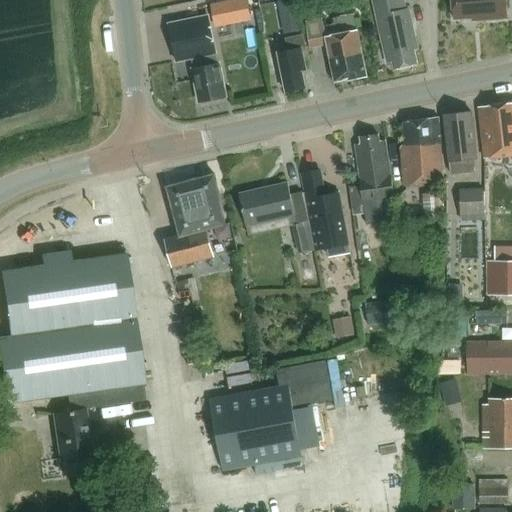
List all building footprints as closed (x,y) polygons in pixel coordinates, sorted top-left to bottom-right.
[(247,0),(233,0),(229,1),(233,24),(251,20),(247,0)] [(293,0),(286,0),(277,2),(280,18),(297,15),(293,0)] [(409,9),(407,9),(405,0),(380,0),(374,1),(388,63),(393,62),(395,70),(418,64),(414,49),(418,48),(409,9)] [(452,0),(455,23),(474,21),(474,25),(508,23),(505,0),(452,0)] [(343,30),(326,34),(323,18),(306,21),(310,48),(328,44),(335,82),(349,79),(349,80),(367,76),(354,14),(340,16),(343,30)] [(179,63),(201,58),(201,56),(217,53),(218,53),(211,18),(172,25),(179,63)] [(289,50),(279,53),(287,92),(307,88),(303,71),(307,70),(303,51),(302,48),(308,47),(306,37),(305,34),(287,38),(289,50)] [(217,53),(201,56),(201,58),(203,67),(193,69),(200,102),(226,97),(217,53)] [(486,154),(511,149),(511,100),(479,105),(486,154)] [(472,112),(444,116),(450,162),(451,174),(475,171),(475,159),(477,159),(472,112)] [(398,182),(399,182),(438,177),(438,154),(433,115),(401,119),(404,142),(393,143),(398,182)] [(361,185),(349,187),(352,204),(363,202),(365,213),(367,226),(394,221),(390,197),(395,196),(391,168),(386,140),(380,141),(379,134),(359,137),(360,144),(354,145),(360,176),(361,185)] [(347,253),(349,253),(338,193),(324,195),(319,170),(301,173),(314,250),(326,248),(327,256),(347,253)] [(203,225),(226,219),(213,172),(168,184),(181,232),(163,237),(170,263),(211,252),(203,225)] [(299,253),(314,250),(307,215),(300,188),(291,191),(288,179),(238,191),(246,222),(293,210),(296,225),(292,226),(299,253)] [(483,220),(483,188),(459,189),(460,220),(483,220)] [(422,194),(425,222),(445,220),(442,192),(422,194)] [(511,261),(511,246),(495,247),(496,261),(511,261)] [(117,401),(141,398),(138,377),(141,377),(123,252),(15,267),(2,281),(9,332),(0,332),(0,371),(4,400),(66,391),(68,403),(116,395),(117,401)] [(511,261),(496,261),(493,261),(494,295),(511,295),(511,261)] [(462,288),(449,288),(449,303),(461,303),(462,288)] [(364,305),(367,327),(400,323),(397,300),(364,305)] [(505,309),(481,310),(481,322),(505,321),(505,309)] [(353,325),(334,329),(336,338),(354,335),(353,325)] [(447,338),(447,347),(449,347),(461,347),(460,338),(447,338)] [(511,341),(468,342),(468,372),(480,372),(480,350),(511,349),(511,341)] [(511,349),(480,350),(480,372),(511,372),(511,349)] [(326,361),(320,362),(277,370),(280,386),(210,399),(224,472),(303,457),(294,408),(333,401),(326,361)] [(454,378),(438,383),(444,403),(459,399),(454,378)] [(85,406),(117,401),(116,395),(68,403),(69,409),(51,411),(57,458),(92,453),(85,406)] [(511,446),(511,397),(492,397),(492,403),(486,403),(486,447),(511,446)] [(479,483),(479,504),(508,504),(508,482),(490,481),(490,483),(479,483)] [(160,483),(134,487),(136,504),(163,500),(160,483)] [(474,508),(473,483),(453,483),(453,508),(474,508)]
